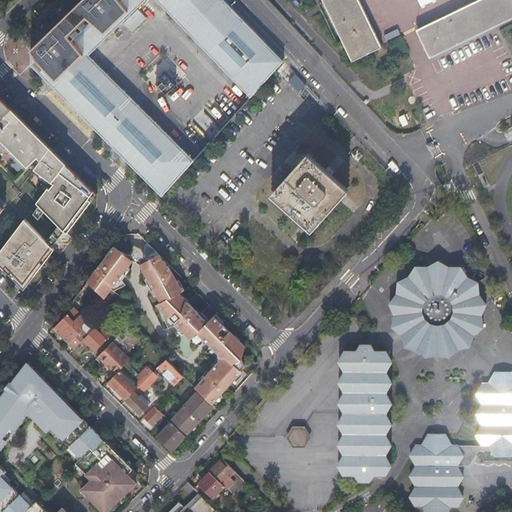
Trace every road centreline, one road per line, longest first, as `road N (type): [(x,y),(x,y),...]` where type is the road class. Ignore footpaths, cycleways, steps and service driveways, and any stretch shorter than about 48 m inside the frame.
road 1 (residential): [(406,170),(250,0)]
road 2 (residential): [(406,170),(414,206),(286,350)]
road 3 (residential): [(30,328),(175,477)]
road 4 (residential): [(286,350),(146,214)]
road 5 (residential): [(175,477),(286,350)]
road 6 (residential): [(113,181),(0,64)]
road 7 (residential): [(120,202),(30,328)]
